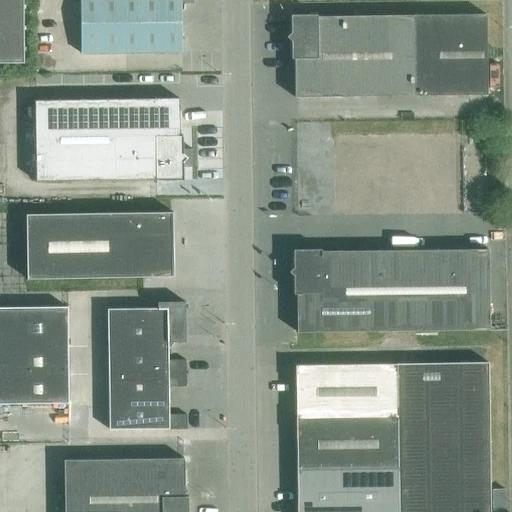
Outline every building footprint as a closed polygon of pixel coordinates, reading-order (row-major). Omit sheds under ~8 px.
[(0,0),(0,62),(25,63),(24,0),(0,0)] [(180,0),(80,0),(81,54),(182,52),(180,0)] [(486,14),(317,17),(317,15),(291,15),(291,33),(287,37),(291,41),(291,59),(294,59),(295,98),(487,95),(486,14)] [(183,154),(183,136),(180,136),(179,99),(34,101),(36,182),(157,180),(157,181),(183,180),(183,162),(187,158),(183,154)] [(174,277),(173,212),(26,215),(27,279),(174,277)] [(489,330),(489,249),(321,252),(321,250),(293,250),(293,268),(289,273),(293,277),(294,294),(297,294),(297,333),(489,330)] [(158,303),(158,309),(107,309),(108,347),(168,346),(171,346),(173,343),(186,343),(186,303),(158,303)] [(0,307),(0,348),(68,348),(67,307),(0,307)] [(186,373),(186,360),(168,360),(168,346),(108,347),(108,374),(186,373)] [(0,375),(68,375),(68,348),(0,348),(0,375)] [(490,511),(488,363),(401,364),(402,417),(402,470),(403,511),(490,511)] [(402,417),(401,364),(295,366),(296,419),(402,417)] [(168,387),(186,387),(186,373),(108,374),(108,402),(168,401),(168,387)] [(0,404),(68,404),(68,375),(0,375),(0,404)] [(187,429),(186,415),(168,415),(168,401),(108,402),(109,430),(168,429),(168,430),(187,429)] [(402,470),(402,417),(296,419),(296,471),(402,470)] [(188,511),(188,497),(183,497),(184,460),(59,460),(61,511),(188,511)] [(403,511),(402,470),(296,471),(296,511),(403,511)]
